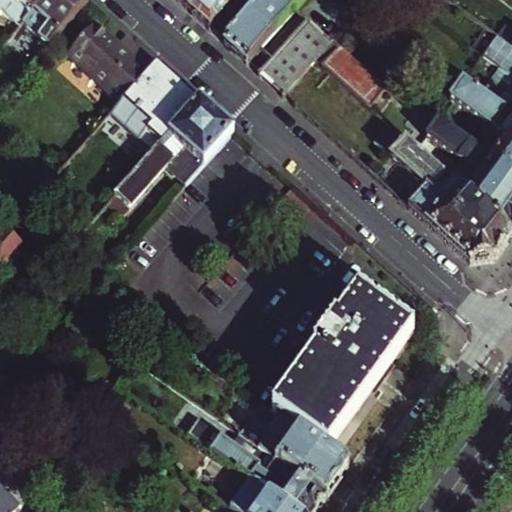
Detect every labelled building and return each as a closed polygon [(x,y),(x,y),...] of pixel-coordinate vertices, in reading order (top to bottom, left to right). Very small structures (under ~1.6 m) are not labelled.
[(0,0),(0,13),(2,15),(5,12),(22,28),(26,25),(47,0),(0,0)] [(86,0),(47,0),(26,25),(51,47),(90,3),(86,0)] [(174,0),(210,32),(238,0),(174,0)] [(264,0),(225,45),(247,65),(261,50),(296,11),(305,0),(264,0)] [(348,0),(360,10),(368,0),(348,0)] [(261,50),(273,61),(308,22),(296,11),(261,50)] [(312,26),(320,33),(333,45),(339,50),(349,38),(322,15),(312,26)] [(271,86),(320,33),(312,26),(308,22),(273,61),(259,76),(271,86)] [(78,47),(131,94),(158,64),(127,37),(119,46),(97,25),(78,47)] [(333,45),(320,33),(271,86),(284,98),(333,45)] [(511,48),(496,37),(481,57),(499,69),(481,95),(507,113),(511,116),(511,48)] [(372,109),(390,91),(369,76),(372,72),(350,56),(359,46),(349,38),(339,50),(325,66),(372,109)] [(405,49),(381,80),(402,95),(425,63),(405,49)] [(131,94),(105,123),(133,148),(141,139),(156,152),(201,102),(158,64),(131,94)] [(511,177),(511,116),(507,113),(481,95),(469,86),(454,108),(491,135),(477,153),(511,177)] [(236,134),(201,102),(156,152),(109,205),(125,219),(167,171),(187,189),(236,134)] [(464,164),(452,180),(485,209),(511,233),(511,177),(477,153),(439,126),(428,138),(464,164)] [(511,233),(485,209),(452,180),(429,159),(402,135),(385,153),(427,190),(424,192),(422,191),(419,191),(416,192),(413,194),(412,196),(411,199),(411,202),(413,205),(408,210),(470,265),(498,263),(511,242),(511,233)] [(357,294),(272,414),(281,421),(329,455),(415,336),(357,294)] [(233,511),(102,416),(71,467),(73,469),(149,511),(233,511)] [(329,455),(281,421),(260,452),(327,500),(349,470),(329,455)] [(292,511),(319,511),(327,500),(260,452),(239,437),(233,445),(220,436),(209,452),(253,484),(292,511)] [(149,511),(73,469),(52,502),(68,511),(149,511)] [(233,511),(292,511),(253,484),(233,511)]
